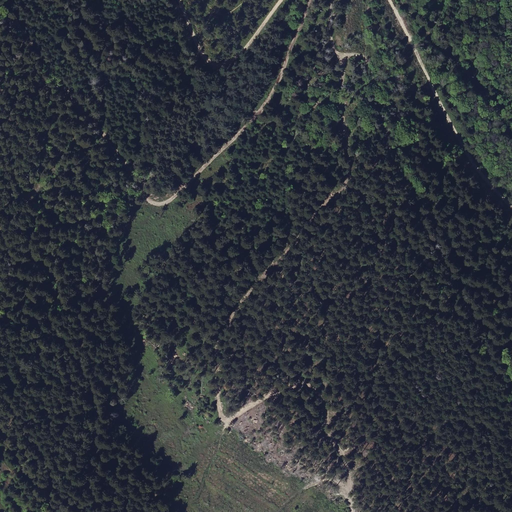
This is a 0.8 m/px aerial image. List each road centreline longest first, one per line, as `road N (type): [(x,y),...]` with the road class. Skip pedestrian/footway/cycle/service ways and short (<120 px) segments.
road 1 (track): [(365,0),(365,48),(351,55),(345,121),(324,169),(296,194),(295,250),(327,305),(330,425),(349,461),(357,511)]
road 2 (track): [(0,7),(29,40),(44,41),(91,117),(155,194),(217,154),(265,104),(315,0)]
road 3 (track): [(372,0),(388,148),(424,198),(448,277),(503,340),(511,380)]
road 4 (track): [(394,0),(458,135),(511,203)]
road 5 (track): [(178,0),(209,60),(220,65),(280,0)]
